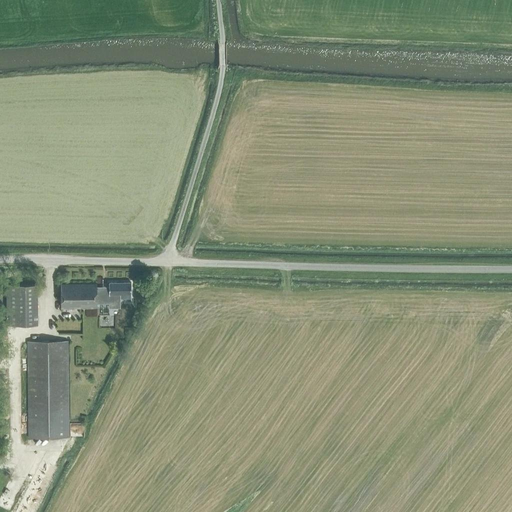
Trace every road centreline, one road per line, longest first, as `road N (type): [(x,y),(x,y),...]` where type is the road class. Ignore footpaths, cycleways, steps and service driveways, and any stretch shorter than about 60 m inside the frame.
road 1 (unclassified): [(511,269),(0,259)]
road 2 (track): [(15,443),(14,334),(50,333)]
